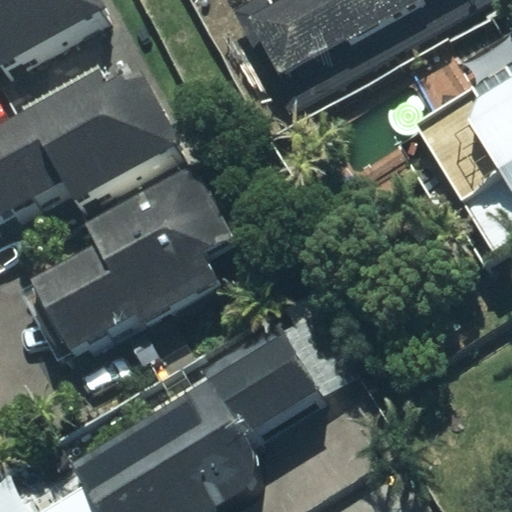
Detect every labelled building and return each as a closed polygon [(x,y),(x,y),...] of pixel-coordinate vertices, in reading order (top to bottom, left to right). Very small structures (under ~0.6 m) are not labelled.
[(0,0),(0,87),(104,26),(88,0),(0,0)] [(273,101),(468,0),(279,0),(268,6),(278,25),(243,44),(273,101)] [(511,269),(511,52),(510,49),(442,91),(462,124),(401,161),(480,289),(511,269)] [(112,104),(101,88),(0,155),(0,239),(47,209),(60,229),(183,149),(141,85),(112,104)] [(248,269),(194,168),(48,247),(60,268),(0,300),(0,318),(51,413),(240,311),(224,282),(248,269)] [(146,511),(319,418),(276,341),(193,386),(204,407),(53,489),(34,454),(0,472),(0,511),(146,511)]
